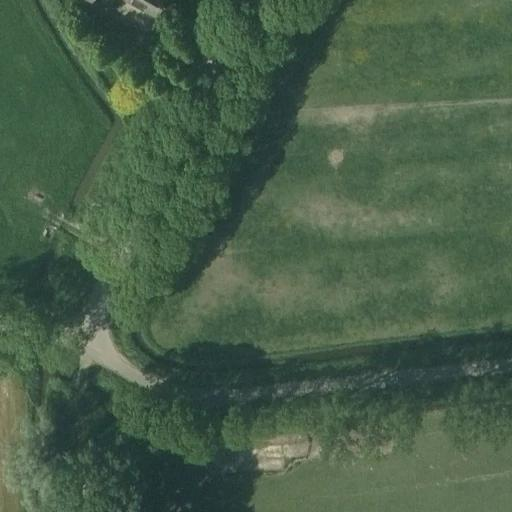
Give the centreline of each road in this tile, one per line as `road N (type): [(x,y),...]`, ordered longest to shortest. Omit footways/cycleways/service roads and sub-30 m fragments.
road 1 (unclassified): [(511,366),(198,398),(88,351)]
road 2 (unclassified): [(88,351),(117,258),(255,0)]
